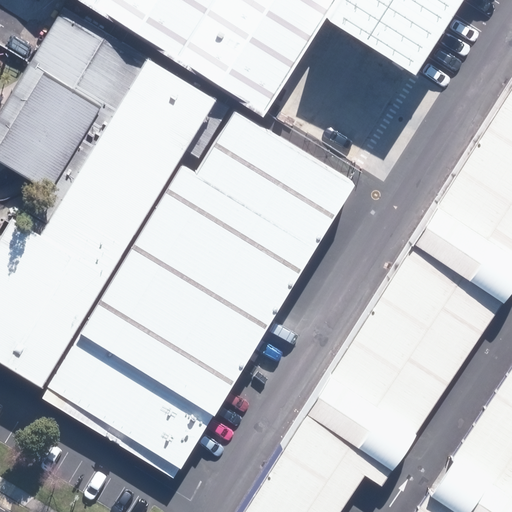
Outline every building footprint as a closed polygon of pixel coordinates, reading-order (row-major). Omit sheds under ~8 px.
[(222,94),(71,0),(69,0),(32,62),(0,113),(0,155),(64,193),(45,224),(84,248),(48,306),(81,326),(222,94)] [(334,0),(71,0),(222,94),(260,118),(334,0)] [(511,83),(236,511),(339,511),(368,468),(386,479),(511,284),(511,83)] [(0,100),(10,93),(0,92),(0,100)] [(222,94),(81,326),(129,355),(171,381),(216,408),(360,176),(260,118),(222,94)] [(0,171),(11,164),(0,158),(0,171)] [(0,224),(7,222),(9,218),(6,215),(0,207),(0,224)] [(0,236),(0,358),(45,386),(81,326),(48,306),(84,248),(45,224),(18,208),(0,236)] [(81,326),(45,386),(92,415),(129,355),(81,326)] [(129,355),(92,415),(134,440),(171,381),(129,355)] [(511,511),(511,376),(423,511),(511,511)] [(171,381),(134,440),(178,468),(216,408),(171,381)]
